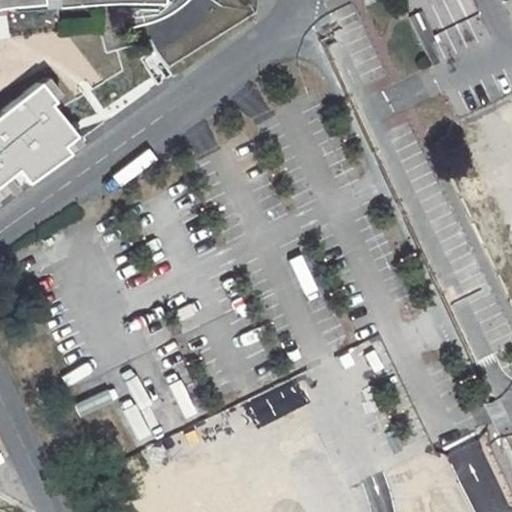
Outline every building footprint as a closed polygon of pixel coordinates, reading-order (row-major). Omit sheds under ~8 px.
[(0,0),(0,6),(5,6),(6,11),(65,6),(114,3),(121,31),(150,23),(155,21),(161,19),(169,14),(171,13),(177,8),(181,5),(185,0),(0,0)] [(48,101),(33,83),(0,109),(0,179),(12,171),(18,181),(74,144),(43,103),(48,101)] [(511,243),(511,114),(464,136),(511,243)] [(118,503),(122,511),(509,511),(478,437),(338,497),(320,452),(178,511),(177,511),(165,483),(118,503)] [(246,441),(181,473),(196,504),(262,472),(246,441)]
